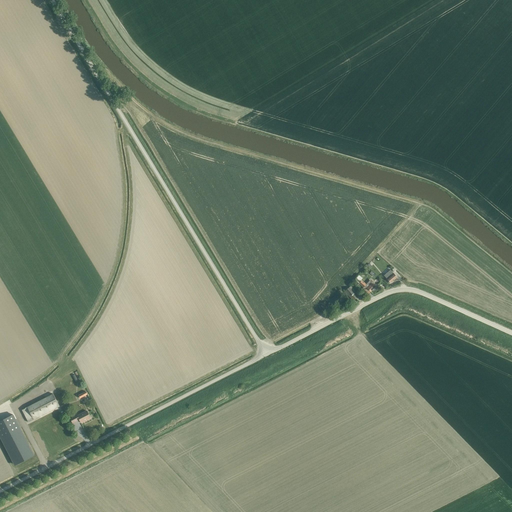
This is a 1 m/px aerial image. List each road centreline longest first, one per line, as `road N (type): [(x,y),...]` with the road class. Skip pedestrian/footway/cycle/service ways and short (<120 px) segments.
road 1 (unclassified): [(265,354),(51,0)]
road 2 (unclassified): [(0,491),(265,354)]
road 3 (unclassified): [(265,354),(396,289),(511,333)]
